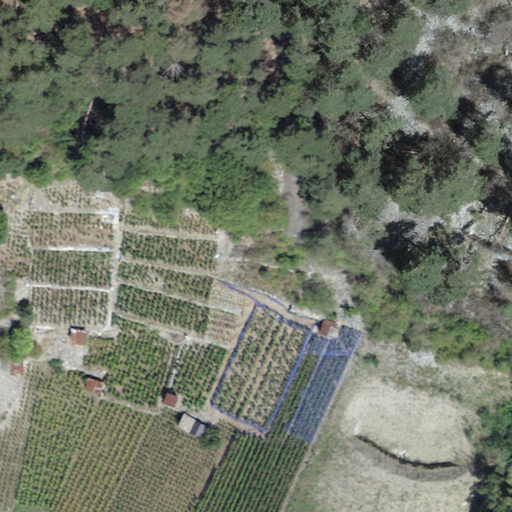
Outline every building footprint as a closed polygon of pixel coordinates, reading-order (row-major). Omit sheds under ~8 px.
[(331,339),(336,324),(324,321),(320,336),(331,339)] [(72,345),(86,346),(87,333),(73,332),(72,345)] [(88,378),(84,391),(93,394),(97,380),(88,378)] [(174,409),(178,398),(166,394),(163,405),(174,409)] [(206,426),(184,413),(176,426),(199,440),(206,426)]
